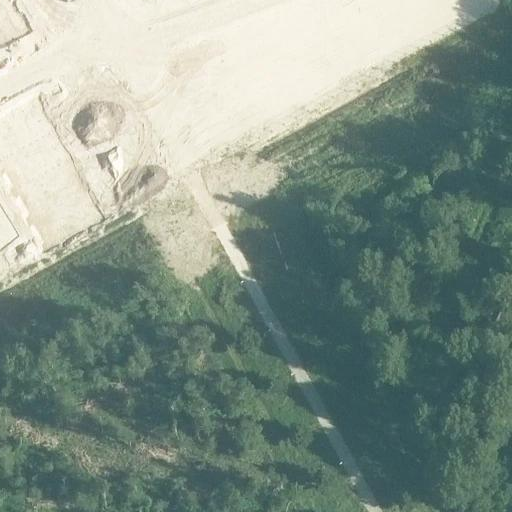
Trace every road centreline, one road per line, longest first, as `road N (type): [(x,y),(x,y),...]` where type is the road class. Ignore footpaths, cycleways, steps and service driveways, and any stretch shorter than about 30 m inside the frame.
road 1 (residential): [(198,188),(122,51)]
road 2 (residential): [(262,0),(122,51)]
road 3 (residential): [(0,88),(110,28)]
